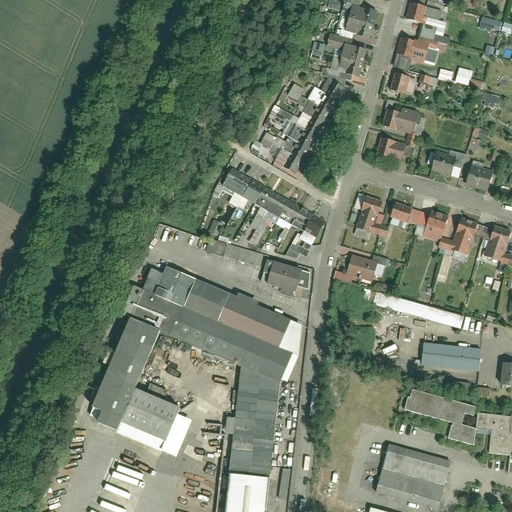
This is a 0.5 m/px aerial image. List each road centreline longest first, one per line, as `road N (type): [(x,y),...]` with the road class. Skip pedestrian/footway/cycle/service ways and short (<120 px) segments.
road 1 (residential): [(299,511),(325,268),(353,170)]
road 2 (residential): [(353,170),(397,0)]
road 3 (residential): [(353,170),(511,213)]
road 4 (unknown): [(304,189),(350,97),(361,88),(373,93)]
